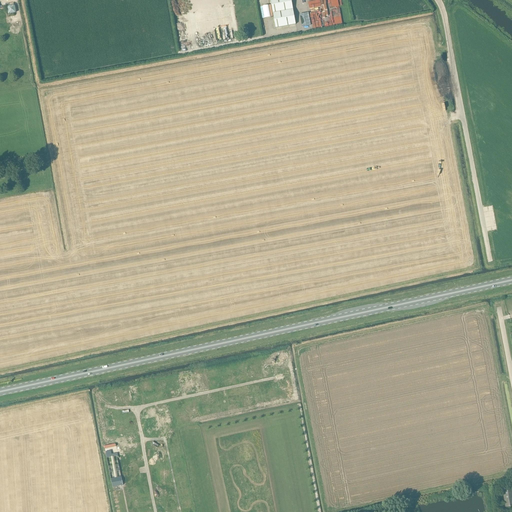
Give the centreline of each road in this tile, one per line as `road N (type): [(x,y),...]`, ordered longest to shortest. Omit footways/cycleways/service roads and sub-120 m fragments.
road 1 (primary): [(0,391),(511,280)]
road 2 (unclassified): [(437,0),(490,261)]
